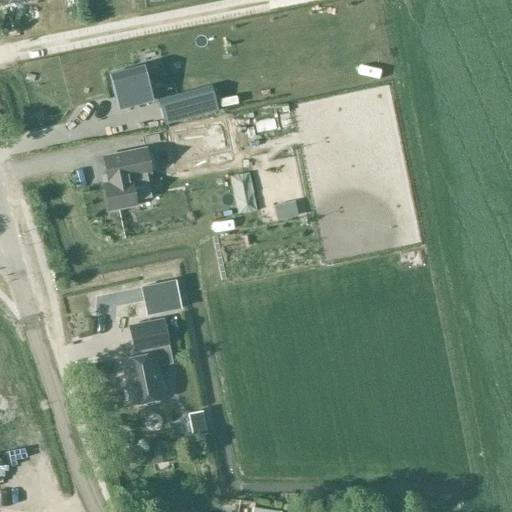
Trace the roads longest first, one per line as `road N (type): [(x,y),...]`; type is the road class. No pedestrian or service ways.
road 1 (tertiary): [(98,511),(6,240)]
road 2 (track): [(266,1),(0,58)]
road 3 (track): [(228,0),(0,46)]
road 4 (track): [(202,277),(30,312)]
